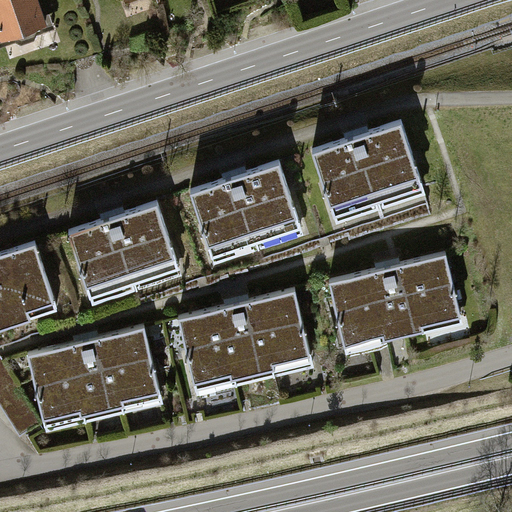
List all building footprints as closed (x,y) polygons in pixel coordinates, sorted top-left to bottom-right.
[(33,0),(0,0),(0,41),(43,27),(33,0)] [(418,189),(397,126),(311,155),(332,218),(418,189)] [(297,230),(275,165),(186,195),(207,260),(297,230)] [(174,270),(152,206),(64,235),(85,299),(174,270)] [(32,245),(0,255),(0,327),(53,310),(32,245)] [(459,325),(442,254),(326,282),(343,353),(459,325)] [(308,361),(290,290),(174,319),(192,390),(308,361)] [(157,397),(139,327),(23,356),(40,427),(157,397)] [(39,422),(0,358),(0,404),(19,434),(39,422)]
